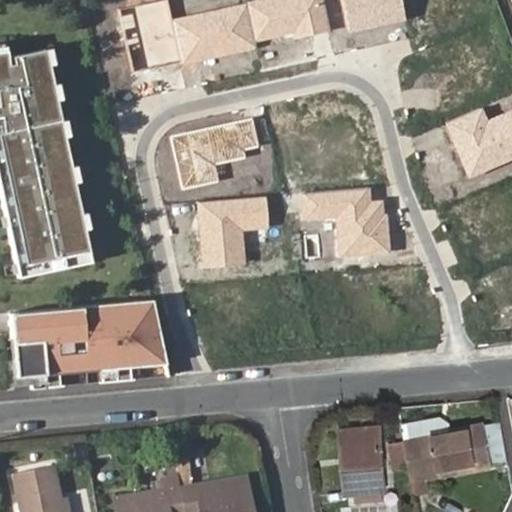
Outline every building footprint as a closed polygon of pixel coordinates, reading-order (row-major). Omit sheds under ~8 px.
[(165,0),(158,0),(116,9),(130,72),(178,62),(169,19),(165,0)] [(321,0),(255,0),(244,2),(253,46),(328,31),(321,0)] [(398,0),(340,0),(347,32),(403,20),(398,0)] [(244,2),(169,19),(178,62),(179,65),(254,50),(253,46),(244,2)] [(0,185),(20,280),(92,266),(47,56),(12,57),(13,65),(10,65),(7,49),(0,50),(0,185)] [(481,106),(444,122),(468,177),(511,158),(511,108),(487,120),(481,106)] [(250,118),(168,134),(179,190),(218,182),(215,166),(244,160),(242,148),(255,146),(250,118)] [(368,186),(295,192),(298,225),(333,222),(335,256),(384,252),(380,202),(369,203),(368,186)] [(264,196),(192,202),(197,269),(243,266),(240,230),(266,228),(264,196)] [(153,302),(10,316),(15,380),(32,380),(34,390),(60,389),(60,376),(102,373),(102,386),(130,383),(129,370),(169,367),(153,302)] [(485,420),(404,437),(412,479),(493,463),(485,420)] [(352,427),(354,485),(386,483),(383,426),(352,427)] [(347,486),(354,485),(352,427),(344,428),(347,486)] [(62,511),(60,498),(53,465),(14,472),(22,511),(62,511)] [(180,488),(184,511),(251,511),(246,478),(180,488)] [(184,511),(180,488),(115,498),(117,511),(184,511)] [(70,511),(67,497),(60,498),(62,511),(70,511)]
